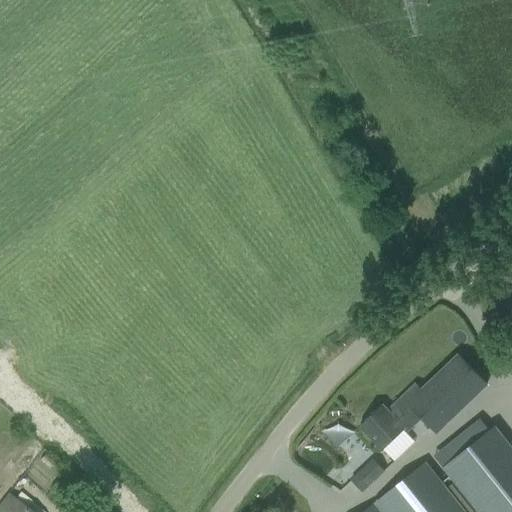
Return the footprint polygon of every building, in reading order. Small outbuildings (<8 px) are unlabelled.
[(486,384),(472,370),(459,356),(421,391),(415,385),(387,412),(381,406),(359,426),(382,451),(398,436),(401,439),(421,420),(434,433),(486,384)] [(330,446),(346,439),(339,423),(323,431),(330,446)] [(511,511),(511,447),(496,427),(443,468),(477,511),(511,511)] [(465,511),(425,463),(363,511),(465,511)] [(359,469),(348,480),(360,493),(372,482),(359,469)] [(41,511),(19,493),(14,499),(7,493),(0,502),(0,511),(41,511)]
